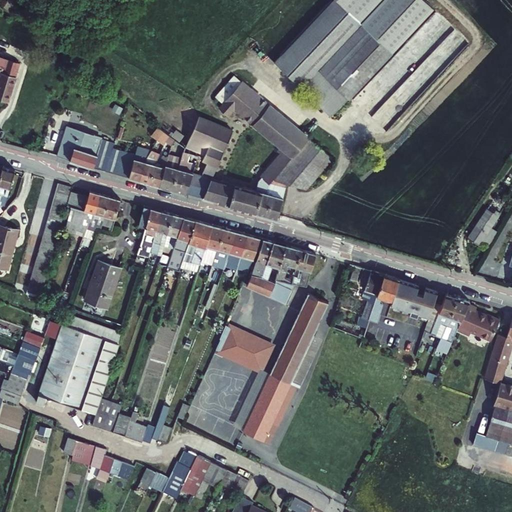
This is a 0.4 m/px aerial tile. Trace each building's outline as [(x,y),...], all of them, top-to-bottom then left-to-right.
[(279,56),(331,2),(329,0),(294,0),(259,37),(279,56)] [(329,0),(331,2),(279,56),(276,59),(293,72),(351,14),(365,0),(329,0)] [(315,103),(330,117),(412,31),(433,9),(423,0),(365,0),(351,14),(293,72),(322,93),(315,103)] [(0,99),(4,101),(12,76),(17,62),(0,56),(0,99)] [(322,93),(293,72),(276,59),(273,62),(315,103),(322,93)] [(254,190),(217,180),(211,201),(244,210),(252,213),(260,192),(264,193),(266,184),(271,179),(306,137),(297,130),(235,78),(220,97),(224,100),(218,107),(227,114),(233,108),(279,147),(276,151),(280,153),(257,180),(254,190)] [(199,175),(190,172),(184,193),(202,198),(208,177),(228,130),(197,117),(184,147),(202,155),(200,161),(204,162),(199,175)] [(68,160),(76,132),(89,136),(90,133),(64,125),(55,156),(68,160)] [(153,132),(160,137),(163,132),(161,130),(157,127),(153,132)] [(76,132),(68,160),(91,166),(93,162),(102,164),(108,145),(99,142),(100,140),(98,139),(94,153),(85,151),(89,136),(76,132)] [(165,142),(169,136),(163,132),(160,137),(165,142)] [(98,139),(89,136),(85,151),(94,153),(98,139)] [(175,141),(169,136),(165,142),(171,146),(175,141)] [(276,180),(286,183),(305,188),(331,158),(306,137),(271,179),(276,180)] [(93,162),(91,166),(103,170),(108,153),(112,142),(98,138),(98,139),(100,140),(99,142),(108,145),(102,164),(93,162)] [(143,162),(136,179),(145,182),(152,164),(158,155),(151,151),(143,162)] [(181,152),(179,157),(170,189),(184,193),(190,172),(181,170),(186,153),(181,152)] [(103,170),(127,177),(132,160),(108,153),(103,170)] [(170,189),(179,157),(166,153),(166,156),(158,186),(170,189)] [(152,164),(145,182),(149,183),(158,186),(166,156),(161,154),(158,166),(152,164)] [(132,159),(132,160),(127,177),(136,179),(143,162),(132,159)] [(0,167),(0,203),(3,204),(13,169),(0,166),(0,167)] [(217,180),(208,177),(202,198),(211,201),(217,180)] [(275,188),(276,180),(271,179),(266,184),(264,193),(260,192),(252,213),(264,216),(272,187),(275,188)] [(286,183),(276,180),(275,188),(272,187),(264,216),(275,219),(286,183)] [(68,187),(55,183),(24,293),(38,298),(63,208),(67,191),(68,190),(68,187)] [(69,231),(81,194),(68,190),(67,191),(63,208),(70,210),(67,217),(64,229),(69,231)] [(86,196),(81,194),(69,231),(82,235),(82,233),(88,218),(89,218),(97,193),(87,190),(86,196)] [(107,196),(97,193),(89,218),(88,218),(82,233),(91,235),(93,230),(95,223),(98,224),(107,196)] [(107,196),(98,224),(110,227),(118,199),(107,196)] [(134,253),(145,256),(152,236),(159,211),(140,205),(135,225),(143,227),(140,236),(134,253)] [(498,217),(487,210),(468,239),(478,247),(498,217)] [(152,236),(145,256),(144,260),(152,262),(158,244),(161,245),(171,214),(159,211),(152,236)] [(161,245),(172,248),(181,217),(171,214),(161,245)] [(179,270),(182,260),(193,220),(181,217),(172,248),(171,252),(166,266),(179,270)] [(196,275),(199,262),(210,225),(193,220),(182,260),(179,270),(196,275)] [(16,229),(0,223),(0,265),(5,267),(16,229)] [(212,266),(216,249),(222,228),(213,226),(210,225),(199,262),(206,264),(212,266)] [(216,267),(222,269),(233,232),(222,228),(216,249),(212,266),(216,267)] [(233,273),(238,255),(244,235),(233,232),(222,269),(227,271),(233,273)] [(244,235),(238,255),(233,273),(243,276),(251,259),(258,238),(244,235)] [(267,241),(261,239),(249,274),(261,278),(271,242),(267,241)] [(278,268),(284,246),(271,242),(261,278),(267,281),(268,278),(271,266),(278,268)] [(294,267),(299,251),(284,246),(278,268),(274,280),(290,284),(292,277),(283,274),(286,265),(294,267)] [(313,255),(299,251),(294,267),(301,270),(296,286),(304,288),(313,255)] [(117,267),(97,261),(84,299),(106,306),(117,267)] [(369,271),(352,266),(348,280),(365,285),(369,271)] [(367,321),(382,275),(380,274),(369,271),(365,285),(363,291),(369,293),(361,318),(362,318),(356,335),(362,337),(367,321)] [(267,296),(274,280),(268,278),(267,281),(261,278),(249,274),(245,287),(267,296)] [(389,306),(398,280),(382,275),(367,321),(375,323),(381,307),(380,305),(378,304),(380,298),(390,302),(389,306)] [(290,284),(274,280),(267,296),(284,303),(291,284),(290,284)] [(414,293),(417,286),(398,280),(389,306),(400,310),(400,312),(408,315),(414,293)] [(416,315),(427,318),(432,302),(435,292),(423,288),(421,295),(415,314),(416,315)] [(415,314),(421,295),(414,293),(408,315),(415,317),(416,315),(415,314)] [(289,382),(313,334),(327,304),(306,294),(279,350),(272,364),(270,368),(267,374),(241,429),(267,442),(295,385),(289,382)] [(441,305),(428,337),(427,340),(437,344),(439,338),(456,298),(445,295),(441,305)] [(436,346),(447,351),(455,331),(467,305),(468,302),(456,298),(439,338),(437,344),(436,346)] [(441,305),(432,302),(427,318),(422,335),(421,339),(427,340),(428,337),(441,305)] [(475,309),(467,305),(455,331),(467,336),(469,333),(489,342),(494,330),(496,329),(498,326),(497,323),(498,321),(485,315),(484,316),(474,311),(475,309)] [(45,372),(42,379),(34,401),(42,405),(45,397),(79,409),(106,326),(65,312),(64,317),(61,323),(56,339),(52,351),(47,363),(45,372)] [(511,315),(504,338),(497,336),(490,360),(504,364),(511,339),(511,338),(511,315)] [(43,335),(56,339),(61,323),(49,319),(43,335)] [(222,326),(212,349),(254,370),(258,369),(267,350),(266,346),(223,325),(222,326)] [(120,331),(106,326),(79,409),(93,414),(98,397),(120,331)] [(25,331),(22,340),(40,347),(43,338),(25,331)] [(318,336),(313,334),(289,382),(295,385),(318,336)] [(321,338),(318,336),(295,385),(297,386),(321,338)] [(25,346),(22,354),(35,359),(38,351),(25,346)] [(254,370),(212,349),(211,352),(253,373),(254,370)] [(19,353),(14,367),(29,373),(30,374),(35,359),(22,354),(19,353)] [(504,364),(490,360),(483,380),(498,384),(504,364)] [(14,367),(13,367),(5,388),(20,394),(29,373),(14,367)] [(231,424),(241,429),(267,374),(257,370),(231,424)] [(511,387),(498,384),(491,405),(493,406),(511,411),(511,387)] [(17,404),(20,396),(4,389),(1,397),(17,404)] [(98,397),(93,414),(89,426),(99,429),(109,401),(98,397)] [(109,401),(99,429),(109,433),(116,412),(119,405),(109,401)] [(180,401),(174,416),(180,419),(185,408),(187,404),(180,401)] [(511,411),(493,406),(484,435),(483,435),(474,433),(470,444),(479,447),(486,449),(492,451),(503,454),(509,456),(511,456),(511,411)] [(149,435),(154,438),(160,424),(164,413),(158,410),(152,427),(149,435)] [(116,412),(109,433),(120,437),(121,436),(125,423),(128,416),(116,412)] [(121,436),(139,442),(140,438),(143,428),(125,423),(121,436)] [(147,441),(149,435),(152,427),(145,424),(143,428),(140,438),(147,441)] [(160,424),(154,438),(161,440),(166,427),(160,424)] [(102,460),(103,455),(64,442),(62,456),(70,458),(69,465),(97,475),(102,460)] [(183,477),(194,454),(184,450),(183,452),(179,450),(170,471),(164,483),(160,491),(158,496),(171,502),(177,489),(183,477)] [(191,496),(199,480),(208,462),(194,454),(183,477),(177,489),(191,496)] [(97,475),(106,478),(111,463),(102,460),(97,475)] [(208,462),(199,480),(215,488),(218,482),(224,470),(208,462)] [(125,484),(131,470),(111,463),(106,478),(125,484)] [(224,470),(218,482),(239,493),(246,480),(224,469),(224,470)] [(137,485),(145,489),(151,476),(143,472),(137,485)] [(145,489),(144,490),(158,496),(160,491),(164,483),(151,476),(145,489)] [(237,496),(227,511),(264,511),(249,505),(250,502),(237,496)] [(292,496),(287,505),(300,511),(309,511),(312,506),(292,496)]
